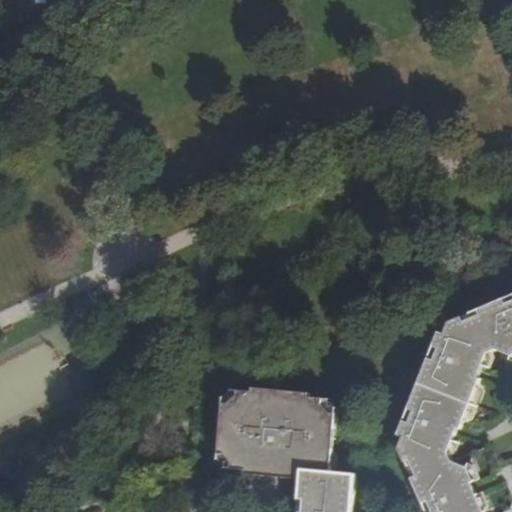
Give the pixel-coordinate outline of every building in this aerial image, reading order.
[(481,310),(483,316),(509,305),(506,299),(481,310)] [(511,303),(509,305),(483,316),(466,324),(463,318),(451,324),(446,334),(440,348),(436,360),(416,409),(410,423),(404,437),(400,449),(405,462),(410,461),(417,476),(427,501),(432,511),(483,511),(471,484),(474,483),(468,469),(452,463),(448,453),(459,429),(461,430),(481,380),(479,379),(489,354),(498,350),(511,355),(511,303)] [(440,348),(446,334),(441,332),(435,346),(440,348)] [(416,409),(436,360),(430,359),(411,406),(416,409)] [(246,474),(266,476),(302,480),(304,468),(333,471),(335,449),(331,449),(332,429),(337,429),(338,415),(332,414),(324,404),(325,399),(311,398),(312,393),(255,388),(255,392),(240,391),(240,396),(231,405),(225,404),(224,404),(222,418),(227,419),(225,438),(221,438),(220,453),(226,454),(233,464),(233,469),(247,470),(246,474)] [(399,435),(404,437),(410,423),(405,421),(399,435)] [(333,473),(333,471),(304,468),(302,480),(300,500),(306,500),(304,511),(353,511),(357,475),(333,473)] [(427,501),(417,476),(412,478),(423,503),(427,501)]
